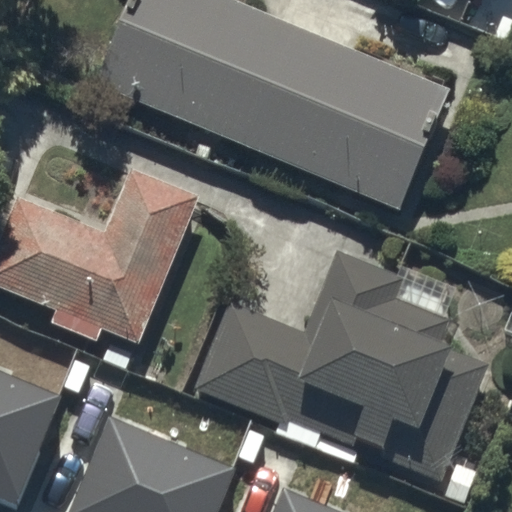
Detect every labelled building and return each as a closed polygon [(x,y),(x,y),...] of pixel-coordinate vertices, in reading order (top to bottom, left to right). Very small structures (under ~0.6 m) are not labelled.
[(443,86),(239,0),(122,0),(90,77),(393,205),(443,86)] [(134,339),(194,192),(128,165),(102,228),(14,192),(13,194),(0,188),(0,285),(52,307),(47,319),(91,337),(96,323),(134,339)] [(437,476),(484,355),(435,336),(445,310),(440,308),(451,279),(336,234),(301,323),(224,293),(189,382),(275,415),(273,421),(346,449),(349,441),(437,476)] [(125,511),(157,435),(0,370),(0,511),(125,511)] [(340,451),(227,407),(206,461),(318,505),(340,451)]
